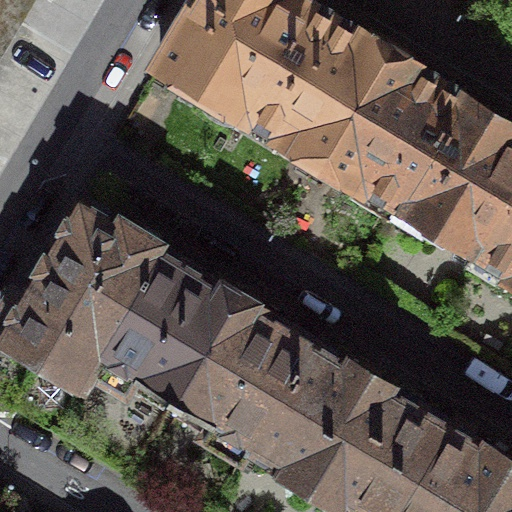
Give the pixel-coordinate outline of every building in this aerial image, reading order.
[(0,0),(0,11),(19,23),(32,0),(0,0)] [(244,110),(309,1),(306,0),(194,0),(159,59),(244,110)] [(321,156),(387,47),(360,30),(359,32),(334,17),(309,1),(244,110),(246,111),(248,107),(283,128),(281,132),(321,156)] [(0,54),(19,23),(0,11),(0,54)] [(400,199),(463,94),(438,79),(413,64),(414,63),(387,47),(321,156),(361,181),(363,177),(400,199)] [(511,123),(502,117),(463,94),(400,199),(477,246),(511,187),(511,123)] [(511,187),(477,246),(511,266),(511,187)] [(79,194),(0,327),(0,329),(80,378),(160,243),(120,219),(79,194)] [(173,398),(236,291),(202,270),(162,246),(162,244),(160,243),(80,378),(83,379),(90,367),(125,388),(134,374),(173,398)] [(275,314),(236,291),(173,398),(212,421),(204,436),(240,457),(250,441),(251,442),(313,337),(275,314)] [(341,354),(313,337),(251,442),(278,458),(277,460),(319,486),(324,477),(347,490),(342,499),(346,502),(347,500),(367,511),(394,511),(450,419),(395,386),(395,385),(369,369),(342,353),(341,354)] [(511,511),(511,456),(501,450),(450,419),(394,511),(511,511)]
